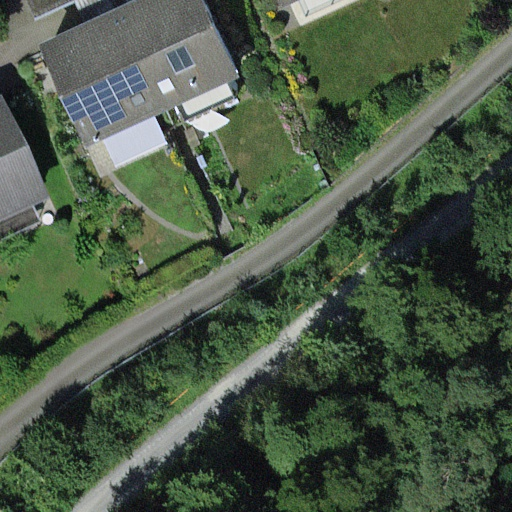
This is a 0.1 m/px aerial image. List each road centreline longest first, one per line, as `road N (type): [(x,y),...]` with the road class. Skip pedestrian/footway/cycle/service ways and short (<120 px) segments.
road 1 (residential): [(511,50),(214,291),(0,424)]
road 2 (unclassified): [(104,511),(211,414),(331,325),(511,170)]
